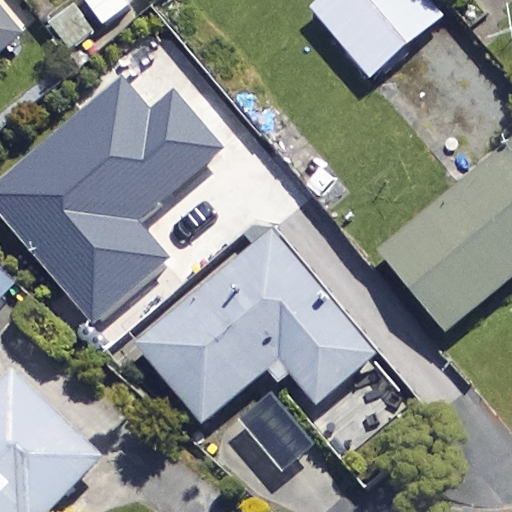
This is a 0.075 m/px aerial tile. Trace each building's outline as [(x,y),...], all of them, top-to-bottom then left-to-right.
[(450,26),(427,0),(338,0),(320,16),(380,86),(450,26)] [(0,69),(30,45),(0,8),(0,69)] [(148,114),(117,77),(0,175),(0,225),(88,329),(169,260),(138,223),(227,148),(177,90),(148,114)] [(511,296),(511,161),(391,263),(457,342),(511,296)] [(388,363),(287,240),(148,353),(213,432),(291,369),(327,413),(388,363)] [(0,316),(8,307),(0,299),(0,316)] [(67,511),(106,473),(15,386),(0,401),(0,511),(67,511)]
